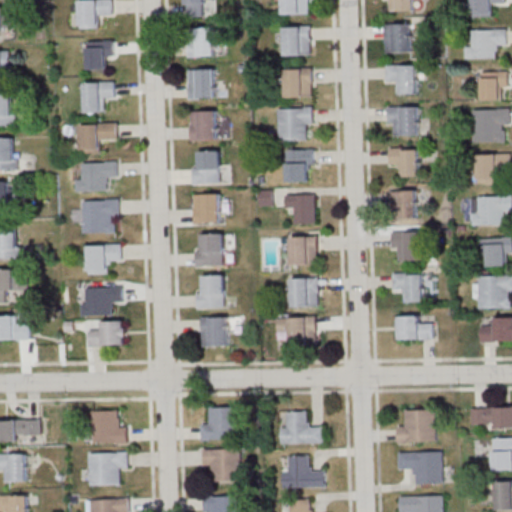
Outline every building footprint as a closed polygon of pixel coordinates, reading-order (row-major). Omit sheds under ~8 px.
[(81,0),(82,27),(103,27),(103,17),(114,17),(114,0),(81,0)] [(187,0),(187,16),(211,16),(210,0),(187,0)] [(284,0),(285,14),(311,14),(311,0),(284,0)] [(415,0),(383,0),(384,0),(394,0),(394,10),(415,10),(415,0)] [(473,0),(473,16),(495,16),(495,6),(506,6),(506,0),(473,0)] [(0,40),(1,40),(1,28),(14,28),(14,6),(0,5),(0,40)] [(386,23),(386,52),(413,52),(413,23),(386,23)] [(312,26),(286,26),(286,55),(312,55),(312,26)] [(191,27),(191,56),(217,56),(217,27),(191,27)] [(467,58),(497,58),(497,47),(508,47),(508,29),(477,29),(477,39),(467,39),(467,58)] [(90,69),(107,69),(107,58),(116,58),(116,40),(90,40),(90,69)] [(0,81),(3,81),(3,70),(12,70),(12,50),(0,49),(0,81)] [(388,65),(388,82),(399,82),(399,93),(419,93),(419,65),(388,65)] [(217,97),(217,68),(191,68),(191,97),(217,97)] [(288,68),(288,96),(313,96),(313,68),(288,68)] [(502,99),(502,71),(483,71),(483,99),(502,99)] [(107,111),(107,100),(116,100),(116,82),(87,82),(87,111),(107,111)] [(0,124),(17,125),(18,93),(0,92),(0,124)] [(420,106),(390,106),(390,134),(420,134),(420,106)] [(313,139),(313,107),(280,107),(280,139),(313,139)] [(511,109),(476,108),(476,140),(511,141),(511,109)] [(220,110),(193,110),(193,139),(220,139),(220,110)] [(118,141),(118,123),(83,123),(83,152),(107,152),(107,141),(118,141)] [(0,169),(19,170),(19,137),(0,137),(0,169)] [(401,176),(421,176),(421,148),(391,148),(391,166),(401,166),(401,176)] [(288,149),(288,181),(314,181),(314,149),(288,149)] [(198,151),(198,160),(195,160),(195,182),(225,182),(225,151),(198,151)] [(479,181),(500,181),(500,171),(511,171),(511,154),(479,154),(479,181)] [(110,191),(110,181),(119,181),(119,161),(86,161),(86,171),(78,171),(78,191),(110,191)] [(0,180),(0,214),(17,215),(17,181),(0,180)] [(419,190),(393,190),(393,218),(418,219),(419,190)] [(223,194),(196,194),(196,222),(223,222),(223,194)] [(316,194),(288,194),(288,209),(297,209),(297,223),(316,223),(316,194)] [(473,224),(504,224),(504,215),(511,214),(511,195),(473,196),(473,224)] [(121,232),(121,199),(86,199),(86,209),(78,209),(78,223),(87,223),(87,232),(121,232)] [(0,257),(22,257),(22,226),(0,225),(0,257)] [(395,260),(420,260),(420,231),(395,231),(395,260)] [(225,265),(225,233),(198,233),(198,265),(225,265)] [(292,265),(319,265),(319,236),(292,236),(292,265)] [(511,255),(511,237),(481,238),(481,252),(489,252),(489,265),(508,265),(508,256),(511,255)] [(90,244),(90,273),(112,273),(112,263),(123,263),(123,244),(90,244)] [(20,268),(0,268),(0,301),(8,301),(8,290),(30,290),(30,276),(20,276),(20,268)] [(426,301),(426,273),(395,273),(395,291),(406,291),(406,301),(426,301)] [(476,297),(484,297),(484,307),(511,307),(511,274),(476,275),(476,297)] [(200,307),(226,307),(226,275),(200,275),(200,307)] [(320,277),(294,277),(294,306),(320,306),(320,277)] [(84,287),(84,315),(114,315),(114,305),(124,305),(124,287),(84,287)] [(0,314),(0,339),(31,339),(31,324),(20,324),(20,315),(0,314)] [(398,338),(434,338),(434,315),(398,315),(398,338)] [(483,341),(511,340),(511,315),(494,316),(494,327),(483,327),(483,341)] [(230,316),(204,316),(204,345),(230,345),(230,316)] [(317,316),(280,316),(280,331),(291,330),(292,343),(318,343),(317,316)] [(91,345),(128,345),(128,320),(100,320),(100,330),(91,330),(91,345)] [(511,426),(511,406),(473,407),(473,427),(511,426)] [(241,439),(241,407),(212,407),(212,421),(203,421),(203,439),(241,439)] [(399,442),(438,441),(437,409),(408,409),(408,423),(399,423),(399,442)] [(129,442),(129,421),(118,421),(118,410),(94,410),(94,442),(129,442)] [(325,443),(325,422),(311,422),(311,411),(287,411),(287,421),(283,421),(283,443),(325,443)] [(0,419),(0,440),(42,440),(42,419),(0,419)] [(511,469),(511,436),(495,437),(495,469),(511,469)] [(206,468),(216,468),(216,480),(243,480),(243,448),(205,448),(206,468)] [(129,451),(91,451),(91,485),(121,485),(121,471),(129,471),(129,451)] [(445,483),(445,451),(400,451),(400,473),(418,472),(418,484),(445,483)] [(29,452),(0,452),(0,471),(8,471),(8,481),(29,481),(29,452)] [(327,487),(327,467),(312,467),(312,455),(287,455),(287,487),(327,487)] [(499,509),(511,509),(511,479),(499,480),(499,509)] [(31,511),(31,494),(0,493),(0,511),(31,511)] [(207,495),(207,511),(243,511),(244,495),(207,495)] [(402,495),(402,511),(446,511),(446,495),(402,495)] [(93,498),(92,511),(130,511),(130,498),(93,498)] [(286,511),(315,511),(315,500),(294,500),(294,511),(286,511)]
